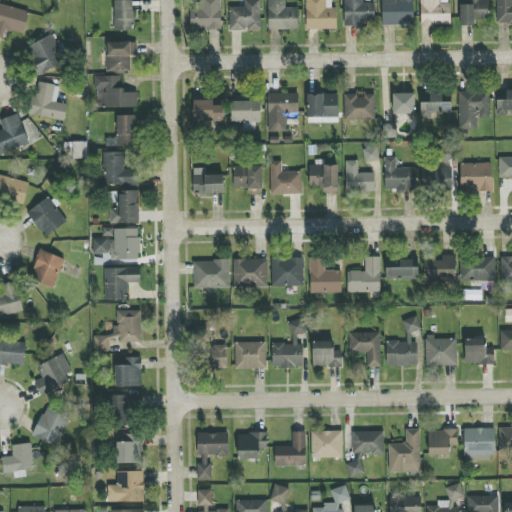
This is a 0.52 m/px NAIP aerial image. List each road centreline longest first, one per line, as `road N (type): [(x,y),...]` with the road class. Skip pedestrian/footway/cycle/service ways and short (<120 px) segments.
road 1 (residential): [(172,511),(163,0)]
road 2 (residential): [(165,64),(511,57)]
road 3 (residential): [(168,231),(511,224)]
road 4 (residential): [(171,405),(511,398)]
